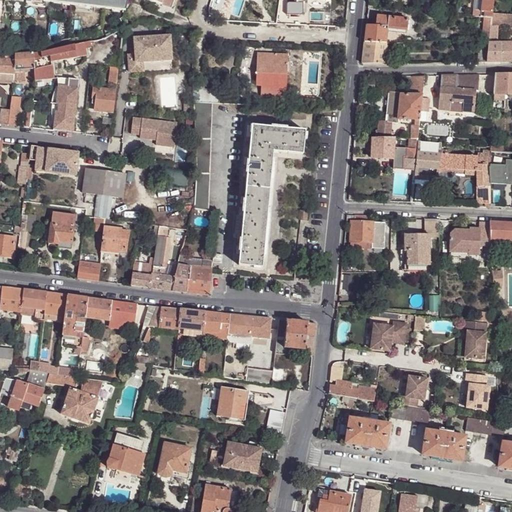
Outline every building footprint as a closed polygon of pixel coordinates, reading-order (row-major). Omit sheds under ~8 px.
[(0,0),(34,0),(124,10),(126,0),(0,0),(0,10),(1,4),(0,3),(0,0)] [(172,6),(173,0),(146,0),(155,3),(171,8),(172,6)] [(492,15),(493,0),(481,0),(479,17),(485,18),(491,19),(492,15)] [(169,15),(171,8),(155,3),(153,9),(169,15)] [(496,43),(498,27),(511,27),(511,15),(492,15),(491,19),(491,21),(491,27),(489,39),(489,40),(489,41),(489,43),(496,43)] [(378,16),(376,27),(388,28),(388,29),(407,31),(408,20),(378,16)] [(491,21),(491,19),(485,18),(482,38),(489,39),(491,27),(491,21)] [(365,42),(386,43),(387,32),(388,29),(388,28),(376,27),(367,26),(365,42)] [(169,35),(133,37),(134,54),(127,54),(128,71),(142,70),(141,61),(171,59),(169,35)] [(91,47),(90,41),(42,52),(33,53),(34,69),(35,80),(45,79),(54,78),(53,64),(88,55),(86,48),(91,47)] [(384,64),(386,43),(365,42),(363,64),(384,64)] [(511,43),(489,43),(488,50),(487,63),(511,63),(511,43)] [(487,63),(488,50),(479,51),(477,63),(487,63)] [(34,69),(33,53),(15,55),(15,70),(23,70),(34,69)] [(257,53),(257,61),(267,61),(267,54),(257,53)] [(267,61),(257,61),(255,86),(261,86),(260,97),(285,98),(286,87),(287,55),(267,54),(267,61)] [(15,70),(15,55),(0,55),(0,73),(14,75),(15,70)] [(116,83),(118,67),(110,67),(108,82),(116,83)] [(14,75),(14,78),(24,78),(23,70),(15,70),(14,75)] [(0,81),(13,83),(14,78),(14,75),(0,73),(0,81)] [(493,94),(511,94),(511,75),(495,75),(493,94)] [(423,76),(410,76),(410,80),(409,92),(415,92),(415,95),(400,95),(399,95),(397,120),(398,120),(415,120),(419,120),(419,118),(421,101),(423,76)] [(457,76),(441,76),(440,88),(455,89),(457,76)] [(479,76),(457,76),(455,89),(475,91),(477,91),(479,76)] [(61,78),(57,78),(58,85),(58,86),(56,103),(76,106),(79,80),(61,78)] [(194,102),(204,103),(204,88),(204,85),(193,85),(193,86),(193,99),(194,102)] [(112,112),(115,90),(94,88),(93,88),(92,97),(93,97),(95,97),(95,103),(94,110),(112,112)] [(212,103),(219,103),(220,95),(212,89),(204,88),(204,103),(212,103)] [(462,104),(461,113),(473,114),(473,105),(474,104),(475,91),(455,89),(440,88),(439,88),(437,111),(448,112),(449,103),(462,104)] [(399,95),(400,95),(401,93),(389,92),(387,115),(388,115),(387,122),(385,121),(385,122),(378,122),(378,138),(392,139),(392,124),(397,124),(398,120),(397,120),(399,95)] [(8,125),(17,126),(20,98),(11,97),(10,110),(8,125)] [(428,101),(421,101),(419,118),(426,120),(428,101)] [(195,203),(192,210),(208,212),(212,103),(204,103),(194,102),(195,139),(197,172),(195,203)] [(76,106),(56,103),(54,120),(53,129),(72,131),(76,106)] [(448,112),(461,113),(462,104),(449,103),(448,112)] [(0,116),(0,124),(8,125),(10,110),(1,109),(0,116)] [(177,123),(133,117),(131,134),(140,134),(140,138),(150,139),(151,136),(156,137),(156,140),(155,145),(174,147),(177,123)] [(246,187),(269,190),(272,168),(272,163),(273,152),(281,153),(303,155),(305,131),(282,129),(282,127),(276,127),(275,128),(250,126),(250,127),(251,127),(248,164),(246,164),(245,170),(247,171),(246,187)] [(365,135),(365,139),(363,138),(354,138),(353,145),(353,148),(367,148),(368,142),(371,142),(371,139),(374,138),(374,135),(365,135)] [(374,138),(371,139),(370,158),(393,159),(393,147),(394,139),(392,139),(378,138),(374,138)] [(411,139),(408,138),(407,148),(407,157),(406,160),(414,160),(415,158),(415,150),(416,141),(416,139),(411,139)] [(427,181),(438,181),(439,173),(439,169),(440,153),(441,143),(416,141),(415,150),(415,158),(414,160),(413,169),(413,175),(428,176),(427,181)] [(32,147),(30,160),(37,161),(38,148),(32,147)] [(404,157),(407,157),(407,148),(393,147),(393,159),(394,159),(393,169),(403,169),(404,157)] [(49,149),(38,148),(37,161),(35,170),(46,172),(49,149)] [(79,153),(49,149),(46,172),(76,176),(79,153)] [(476,166),(488,165),(488,158),(440,153),(439,169),(458,171),(459,168),(463,169),(463,175),(476,177),(476,166)] [(407,157),(404,157),(403,169),(413,169),(414,160),(406,160),(407,157)] [(488,187),(488,184),(511,185),(511,159),(504,160),(504,166),(488,165),(476,166),(476,177),(477,187),(488,187)] [(26,179),(28,168),(20,166),(19,178),(26,179)] [(94,193),(96,170),(86,169),(83,192),(94,193)] [(126,174),(96,170),(94,193),(96,194),(94,218),(104,219),(109,220),(110,208),(113,208),(115,196),(123,197),(126,174)] [(482,199),(489,199),(488,192),(488,187),(477,187),(475,186),(476,203),(482,204),(482,199)] [(262,268),(269,190),(246,187),(244,204),(242,203),(242,210),(243,210),(243,217),(241,240),(240,242),(239,242),(238,249),(240,250),(238,266),(262,268)] [(58,242),(71,243),(74,217),(51,214),(47,243),(58,244),(58,242)] [(369,216),(354,215),(354,217),(354,222),(351,222),(350,242),(371,243),(371,249),(373,249),(381,249),(383,248),(384,223),(369,222),(369,216)] [(104,219),(94,218),(92,231),(103,232),(104,219)] [(109,220),(104,219),(103,232),(101,248),(118,251),(120,232),(120,230),(114,229),(115,221),(109,220)] [(439,220),(425,219),(423,235),(428,235),(439,235),(439,220)] [(21,220),(19,232),(27,233),(28,220),(21,220)] [(511,241),(511,223),(490,222),(490,223),(490,225),(491,242),(494,242),(494,240),(511,241)] [(490,225),(479,225),(479,229),(479,249),(481,249),(482,246),(491,246),(491,242),(490,225)] [(159,226),(157,236),(154,259),(152,274),(159,276),(160,266),(166,268),(170,238),(166,238),(168,228),(159,226)] [(449,252),(460,253),(468,253),(468,255),(478,256),(479,249),(479,229),(469,229),(469,230),(454,229),(450,234),(449,252)] [(19,232),(17,252),(24,253),(27,233),(19,232)] [(123,232),(120,232),(118,251),(126,251),(128,233),(123,232)] [(406,265),(425,265),(428,265),(428,235),(423,235),(404,235),(404,250),(403,252),(406,252),(406,265)] [(0,257),(12,259),(14,239),(0,237),(0,257)] [(491,242),(491,246),(502,247),(502,250),(511,250),(511,241),(494,240),(494,242),(491,242)] [(222,256),(213,255),(212,262),(212,264),(221,265),(222,256)] [(186,258),(180,256),(178,265),(178,266),(190,268),(190,267),(211,270),(212,264),(212,262),(202,261),(202,262),(185,261),(186,258)] [(130,287),(149,289),(152,274),(154,259),(150,259),(149,265),(134,263),(130,287)] [(98,271),(99,265),(86,262),(85,268),(98,271)] [(176,273),(178,266),(178,265),(166,268),(160,266),(159,276),(169,277),(170,272),(176,273)] [(190,268),(178,266),(176,273),(175,278),(171,292),(187,294),(190,268)] [(190,267),(190,268),(187,294),(208,296),(211,273),(211,270),(190,267)] [(85,268),(79,268),(77,280),(97,282),(98,271),(85,268)] [(492,268),(492,289),(501,289),(501,272),(496,272),(496,268),(492,268)] [(152,274),(149,289),(171,292),(175,278),(169,277),(159,276),(152,274)] [(3,287),(0,310),(20,312),(23,290),(3,287)] [(48,293),(23,290),(20,312),(20,314),(35,316),(35,320),(44,321),(45,319),(45,314),(45,310),(48,293)] [(67,295),(48,293),(45,310),(45,314),(65,316),(67,295)] [(87,298),(67,295),(65,316),(64,321),(63,335),(67,335),(66,342),(74,343),(75,337),(83,337),(84,330),(85,318),(87,298)] [(429,296),(429,312),(439,312),(439,296),(429,296)] [(118,303),(87,298),(85,318),(110,322),(110,319),(116,320),(118,303)] [(149,307),(133,305),(132,318),(145,319),(149,307)] [(150,329),(150,327),(159,328),(161,308),(158,308),(149,307),(145,319),(144,326),(149,328),(150,329)] [(181,310),(161,308),(159,328),(178,330),(179,329),(181,310)] [(205,313),(181,310),(179,329),(184,330),(203,332),(205,313)] [(487,323),(488,323),(488,313),(481,312),(480,315),(474,315),(474,321),(487,323)] [(230,315),(205,313),(203,332),(202,337),(227,339),(227,335),(230,315)] [(254,318),(230,315),(227,335),(251,337),(254,318)] [(414,317),(413,330),(422,331),(424,318),(414,317)] [(271,320),(254,318),(251,337),(251,338),(269,340),(271,320)] [(287,321),(279,320),(277,335),(275,355),(283,356),(284,348),(287,321)] [(308,323),(287,321),(284,348),(305,350),(306,340),(306,337),(308,323)] [(406,324),(392,322),(391,326),(372,324),(369,349),(388,352),(389,343),(390,334),(395,334),(393,344),(403,345),(406,324)] [(486,324),(463,322),(462,332),(466,332),(463,358),(482,360),(486,324)] [(315,324),(308,323),(306,337),(308,338),(314,338),(315,324)] [(151,331),(149,330),(150,329),(149,328),(149,329),(143,342),(147,344),(151,331)] [(251,337),(227,335),(227,339),(226,342),(236,343),(251,345),(251,338),(251,337)] [(312,356),(314,338),(308,338),(308,341),(306,340),(305,350),(304,355),(312,356)] [(0,348),(0,368),(11,370),(13,350),(0,348)] [(138,352),(133,363),(149,365),(150,362),(140,358),(142,354),(138,352)] [(71,356),(69,377),(78,378),(80,357),(75,357),(71,356)] [(51,364),(39,362),(39,364),(38,372),(49,374),(50,374),(51,367),(51,364)] [(38,372),(39,364),(31,363),(30,368),(29,372),(31,372),(38,372)] [(133,363),(129,371),(148,374),(151,366),(149,365),(133,363)] [(352,384),(341,382),(343,369),(339,368),(340,363),(336,363),(333,365),(331,367),(331,368),(330,368),(328,386),(351,390),(351,386),(352,384)] [(23,367),(14,366),(13,377),(22,374),(23,367)] [(285,367),(273,366),(272,371),(272,378),(283,380),(285,367)] [(58,375),(59,367),(51,367),(50,374),(52,374),(58,375)] [(151,368),(149,380),(161,382),(162,370),(151,368)] [(246,368),(244,381),(245,381),(257,383),(271,385),(272,380),(272,378),(272,371),(246,368)] [(18,381),(6,379),(2,394),(12,397),(9,407),(20,411),(21,407),(29,409),(31,404),(39,406),(47,382),(49,374),(38,372),(31,372),(29,372),(27,383),(18,381)] [(71,386),(61,414),(44,409),(39,425),(68,436),(73,419),(90,425),(91,420),(103,382),(78,378),(69,377),(58,375),(52,374),(50,374),(49,374),(47,382),(71,386)] [(485,377),(465,374),(464,385),(467,385),(465,409),(485,411),(488,387),(484,387),(485,377)] [(426,380),(407,377),(404,397),(400,397),(399,406),(415,408),(416,400),(423,401),(426,380)] [(222,388),(248,392),(249,384),(224,380),(222,388)] [(103,382),(91,420),(102,423),(108,399),(112,400),(116,384),(103,382)] [(328,386),(327,395),(358,399),(359,391),(351,390),(328,386)] [(244,421),(248,392),(222,388),(218,417),(227,418),(239,420),(244,421)] [(359,391),(358,399),(374,402),(376,391),(359,388),(359,391)] [(429,411),(392,405),(390,419),(427,425),(429,411)] [(270,409),(265,430),(281,434),(286,413),(270,409)] [(370,447),(385,449),(389,425),(349,419),(345,443),(370,447)] [(504,434),(506,425),(468,419),(466,432),(503,438),(504,434)] [(461,462),(465,437),(426,431),(422,455),(461,462)] [(117,436),(114,446),(140,453),(143,444),(117,436)] [(256,449),(249,447),(228,443),(224,462),(229,463),(228,467),(256,473),(259,461),(261,450),(256,449)] [(511,469),(511,444),(502,443),(498,467),(511,469)] [(158,474),(171,476),(172,471),(186,473),(189,462),(191,449),(164,444),(158,474)] [(7,460),(19,464),(24,451),(9,446),(5,454),(9,455),(7,460)] [(140,453),(114,446),(110,459),(108,462),(108,467),(112,469),(117,470),(139,477),(145,455),(140,453)] [(172,471),(171,476),(189,480),(190,474),(186,473),(172,471)] [(356,500),(374,503),(376,488),(359,485),(356,500)] [(15,486),(8,503),(26,506),(32,486),(15,486)] [(224,509),(228,509),(231,490),(205,486),(201,511),(212,511),(213,511),(215,511),(222,511),(223,511),(224,509)] [(231,511),(235,511),(236,511),(239,491),(231,490),(228,509),(231,511)] [(316,500),(319,500),(327,502),(329,492),(326,491),(318,490),(316,500)] [(319,500),(316,511),(347,511),(350,496),(330,492),(329,492),(327,502),(319,500)] [(398,511),(415,511),(417,496),(401,494),(398,511)]
